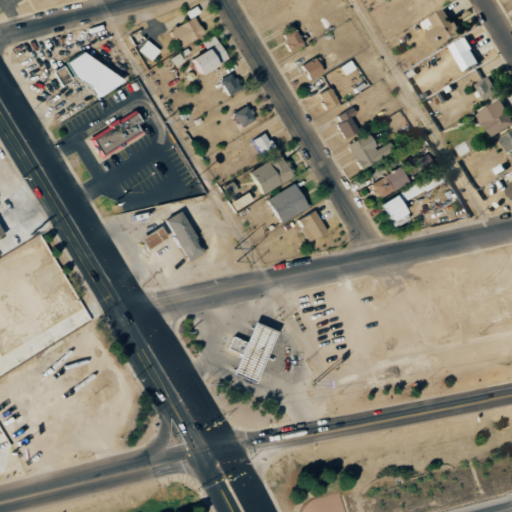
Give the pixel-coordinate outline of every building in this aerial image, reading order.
[(440,48),(464,32),(447,7),(423,23),(440,48)] [(203,35),(196,18),(170,28),(177,46),(203,35)] [(304,44),(295,28),(282,35),(290,51),(304,44)] [(228,59),(214,35),(202,41),(207,50),(193,57),(202,74),(228,59)] [(464,71),(481,64),(470,37),(453,44),(464,71)] [(151,61),(159,50),(146,40),(138,50),(151,61)] [(310,80),(325,71),(317,57),(302,65),(310,80)] [(72,80),(64,65),(53,71),(62,86),(72,80)] [(229,96),(241,89),(232,73),(220,79),(229,96)] [(501,93),(494,76),(479,82),(486,99),(501,93)] [(319,93),(326,108),(339,102),(331,87),(319,93)] [(511,127),(511,116),(504,100),(480,111),(491,136),(511,127)] [(255,120),(247,105),(233,113),(241,127),(255,120)] [(343,137),(358,132),(349,109),(335,115),(343,137)] [(101,159),(144,132),(140,124),(143,122),(136,110),(88,139),(101,159)] [(253,138),(260,154),(274,148),(266,132),(253,138)] [(511,132),(503,138),(511,153),(511,152),(511,132)] [(346,145),(361,169),(393,150),(388,142),(377,148),(367,133),(346,145)] [(484,146),(479,135),(458,145),(464,156),(484,146)] [(433,166),(425,153),(415,160),(422,172),(433,166)] [(251,168),(260,191),(293,178),(284,155),(251,168)] [(407,182),(399,167),(369,183),(378,198),(407,182)] [(379,202),(393,227),(410,218),(402,203),(444,179),(439,169),(379,202)] [(307,208),(296,184),(267,196),(278,221),(307,208)] [(253,201),(247,192),(231,202),(237,212),(253,201)] [(307,241),(325,232),(315,210),(296,219),(307,241)] [(164,220),(189,261),(205,252),(180,211),(164,220)] [(140,238),(147,249),(166,237),(160,226),(140,238)] [(234,374),(257,383),(277,330),(253,322),(234,374)] [(228,348),(241,353),(246,341),(233,336),(228,348)]
